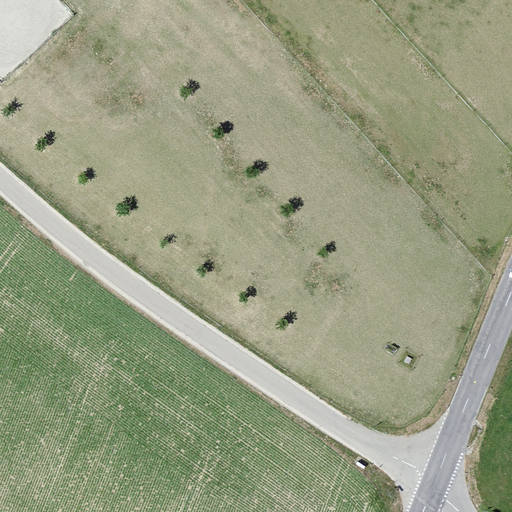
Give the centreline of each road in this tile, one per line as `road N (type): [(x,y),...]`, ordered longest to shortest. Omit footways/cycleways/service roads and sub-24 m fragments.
road 1 (unclassified): [(0,178),(114,273),(434,485)]
road 2 (tertiary): [(511,292),(434,485)]
